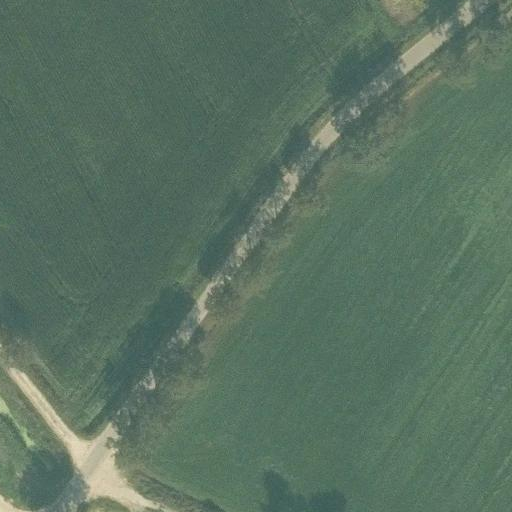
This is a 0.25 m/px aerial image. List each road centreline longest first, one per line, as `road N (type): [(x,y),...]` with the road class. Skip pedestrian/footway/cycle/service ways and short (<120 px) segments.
road 1 (unclassified): [(62,511),(324,129),(476,0)]
road 2 (track): [(0,356),(91,470)]
